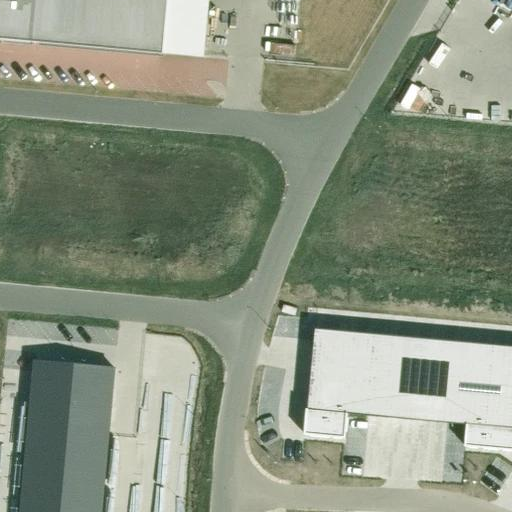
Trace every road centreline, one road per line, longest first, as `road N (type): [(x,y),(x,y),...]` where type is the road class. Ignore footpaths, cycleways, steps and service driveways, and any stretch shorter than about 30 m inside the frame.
road 1 (unclassified): [(337,131),(0,101)]
road 2 (unclassified): [(485,511),(225,491)]
road 3 (unclassified): [(0,296),(249,322)]
road 4 (unclassified): [(337,131),(249,322)]
road 5 (unclassified): [(249,322),(225,491)]
road 6 (unclassified): [(411,0),(337,131)]
